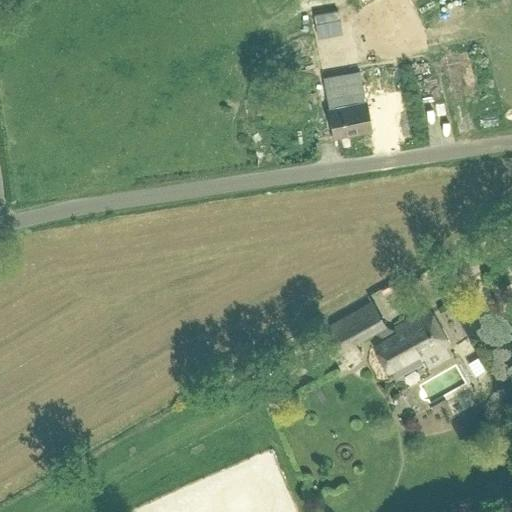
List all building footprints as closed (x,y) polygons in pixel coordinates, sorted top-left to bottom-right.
[(428,53),(511,35),(504,2),(421,20),(428,53)] [(402,94),(400,61),(383,62),(385,95),(402,94)] [(372,129),(366,101),(327,108),(333,137),(372,129)] [(353,341),(384,324),(371,301),(324,328),(343,363),(360,353),(353,341)] [(420,358),(447,343),(428,308),(395,327),(398,332),(373,346),(387,370),(418,353),(420,358)] [(511,474),(485,486),(489,497),(511,487),(511,474)]
